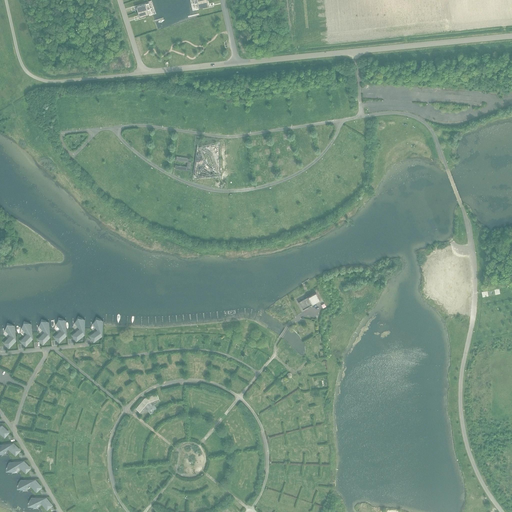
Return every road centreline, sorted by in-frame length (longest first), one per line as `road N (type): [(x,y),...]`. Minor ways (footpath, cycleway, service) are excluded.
road 1 (residential): [(511,36),(236,63)]
road 2 (residential): [(236,63),(141,71),(119,0)]
